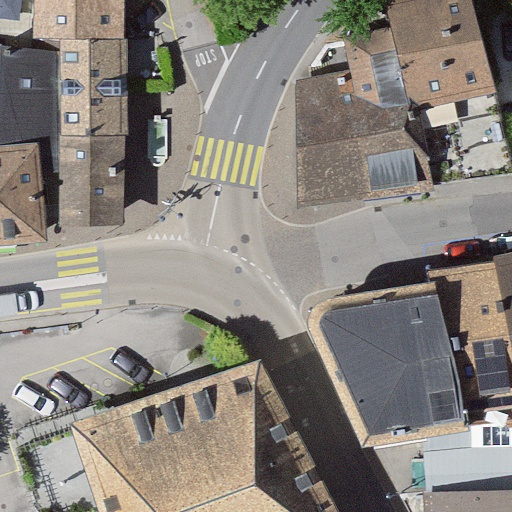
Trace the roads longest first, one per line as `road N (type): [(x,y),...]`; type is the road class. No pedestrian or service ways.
road 1 (residential): [(199,275),(362,227),(511,206)]
road 2 (secondary): [(366,511),(299,365),(257,308),(199,275)]
road 3 (secondary): [(0,292),(142,273),(199,275)]
road 4 (tertiary): [(199,275),(239,116)]
road 5 (tertiary): [(239,116),(304,0)]
road 6 (residential): [(188,0),(200,52),(239,116)]
